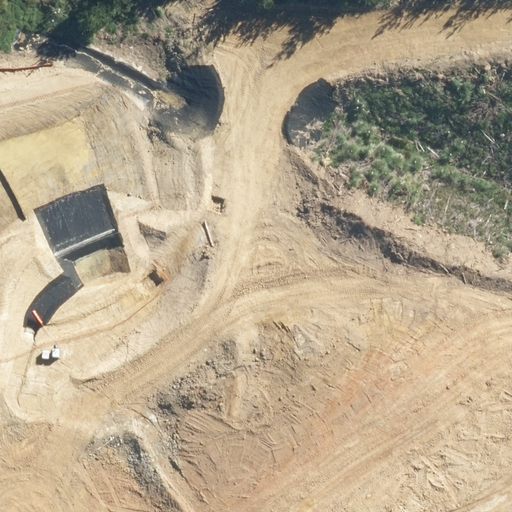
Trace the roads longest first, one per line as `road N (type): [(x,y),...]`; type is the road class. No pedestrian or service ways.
road 1 (trunk): [(243,511),(511,314)]
road 2 (trunk): [(511,367),(312,511)]
